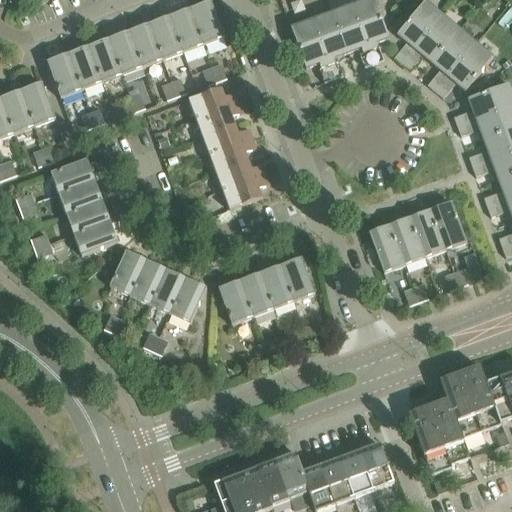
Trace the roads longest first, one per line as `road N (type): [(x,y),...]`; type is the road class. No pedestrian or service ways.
road 1 (unclassified): [(376,356),(102,452)]
road 2 (unclassified): [(114,486),(375,387)]
road 3 (residential): [(323,214),(202,256),(149,231),(124,174)]
road 4 (residential): [(323,214),(244,0)]
road 5 (tertiary): [(0,337),(61,379),(102,452)]
road 6 (residential): [(376,356),(323,214)]
road 7 (unclassified): [(375,387),(511,338)]
road 8 (unclassified): [(511,306),(376,356)]
road 9 (residential): [(421,511),(375,387)]
